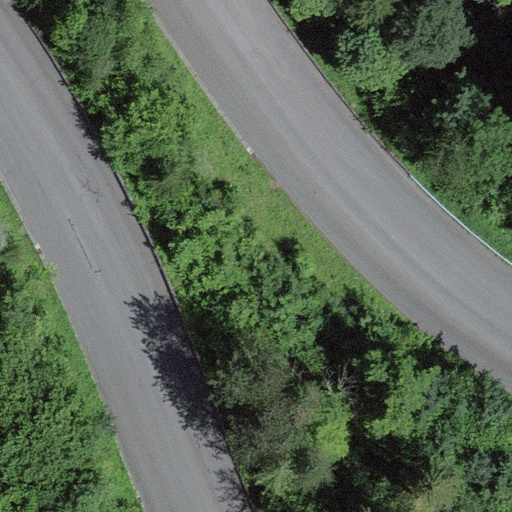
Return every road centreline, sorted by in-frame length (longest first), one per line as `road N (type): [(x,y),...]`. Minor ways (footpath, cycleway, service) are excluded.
road 1 (unclassified): [(0,89),(131,329),(205,511)]
road 2 (unclassified): [(511,339),(425,261),(298,126),(214,0)]
road 3 (track): [(440,0),(511,159)]
